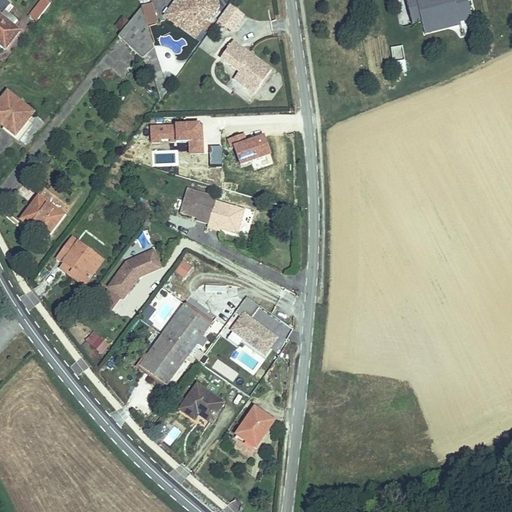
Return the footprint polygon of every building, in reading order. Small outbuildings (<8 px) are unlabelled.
[(0,0),(0,7),(7,13),(13,4),(7,0),(0,0)] [(38,0),(27,16),(36,22),(50,2),(47,0),(38,0)] [(188,39),(205,17),(200,12),(195,13),(190,10),(192,6),(185,0),(184,0),(170,0),(151,25),(168,38),(174,29),(188,39)] [(405,0),(412,27),(420,24),(422,29),(445,23),(447,30),(475,22),(469,0),(405,0)] [(205,12),(197,6),(192,6),(190,10),(195,13),(200,12),(205,17),(205,12)] [(218,42),(230,27),(216,15),(210,23),(204,31),(218,42)] [(28,18),(13,37),(19,42),(34,23),(28,18)] [(128,22),(132,39),(141,37),(136,20),(128,22)] [(132,39),(128,22),(103,51),(127,72),(138,58),(132,39)] [(188,39),(174,29),(168,38),(181,48),(188,39)] [(246,78),(240,74),(242,71),(219,54),(207,70),(226,84),(245,98),(257,82),(247,75),(246,78)] [(245,98),(226,84),(221,91),(240,105),(245,98)] [(0,148),(17,128),(0,114),(0,148)] [(0,158),(22,132),(17,128),(0,148),(0,158)] [(169,202),(163,222),(181,228),(186,229),(185,232),(193,235),(192,238),(199,240),(200,237),(204,238),(221,243),(227,222),(199,213),(200,211),(169,202)] [(19,237),(13,244),(22,251),(42,226),(17,204),(1,222),(19,237)] [(19,237),(1,222),(0,224),(0,232),(13,244),(19,237)] [(48,283),(61,294),(63,295),(81,272),(51,248),(35,268),(42,274),(50,280),(48,283)] [(183,259),(174,272),(184,278),(192,266),(183,259)] [(134,261),(128,263),(135,278),(119,285),(117,287),(119,288),(142,279),(134,261)] [(135,278),(128,263),(106,272),(87,297),(103,309),(119,288),(117,287),(119,285),(135,278)] [(50,280),(42,274),(37,280),(58,297),(61,294),(48,283),(50,280)] [(279,336),(251,318),(260,305),(248,298),(226,332),(265,357),(279,336)] [(151,398),(202,338),(178,318),(127,378),(151,398)] [(101,354),(109,345),(92,331),(84,340),(101,354)] [(198,349),(193,356),(199,361),(204,354),(198,349)] [(173,420),(187,432),(192,426),(200,434),(216,416),(194,396),(173,420)] [(220,450),(229,457),(234,451),(243,459),(261,439),(244,424),(220,450)] [(192,426),(187,432),(196,439),(200,434),(192,426)] [(234,451),(229,457),(237,465),(243,459),(234,451)]
